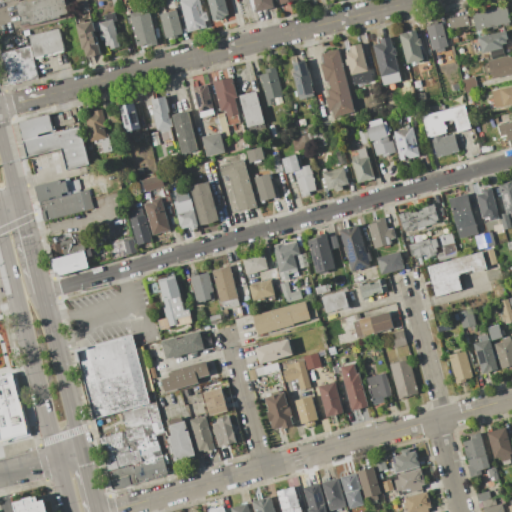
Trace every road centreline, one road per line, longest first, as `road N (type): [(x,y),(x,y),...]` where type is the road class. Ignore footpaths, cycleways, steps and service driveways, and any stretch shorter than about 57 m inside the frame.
road 1 (residential): [(41,293),(511,159)]
road 2 (residential): [(0,106),(416,0)]
road 3 (residential): [(511,397),(102,511)]
road 4 (primary): [(0,230),(72,511)]
road 5 (primary): [(80,452),(41,293)]
road 6 (residential): [(263,467),(227,332)]
road 7 (residential): [(440,418),(407,288)]
